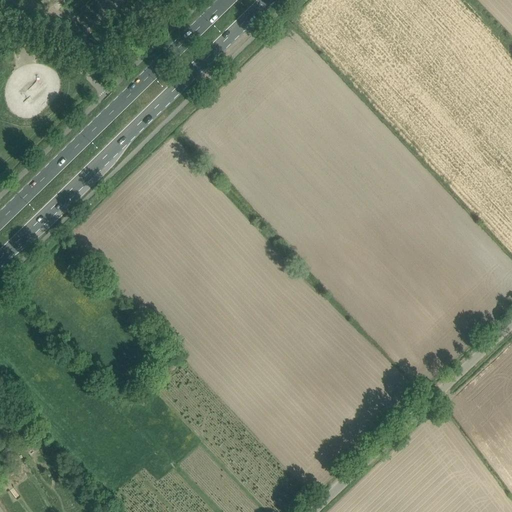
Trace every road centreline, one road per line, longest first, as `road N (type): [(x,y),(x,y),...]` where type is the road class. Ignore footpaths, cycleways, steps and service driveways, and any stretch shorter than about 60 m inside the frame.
road 1 (primary): [(0,257),(266,0)]
road 2 (primary): [(224,0),(0,221)]
road 3 (unclassified): [(313,511),(511,320)]
